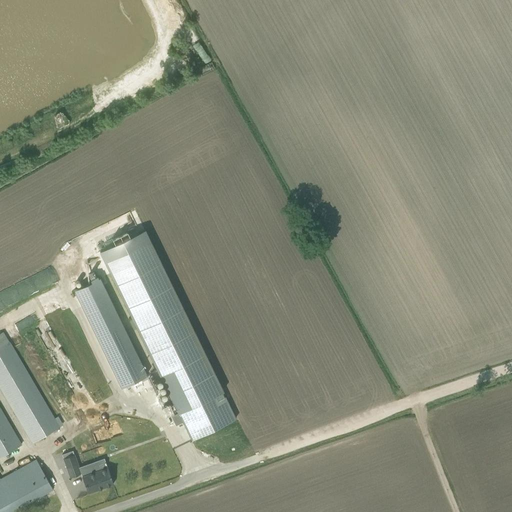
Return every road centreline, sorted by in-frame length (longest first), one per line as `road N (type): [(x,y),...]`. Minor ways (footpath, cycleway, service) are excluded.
road 1 (unclassified): [(95,511),(388,410)]
road 2 (track): [(388,410),(511,369)]
